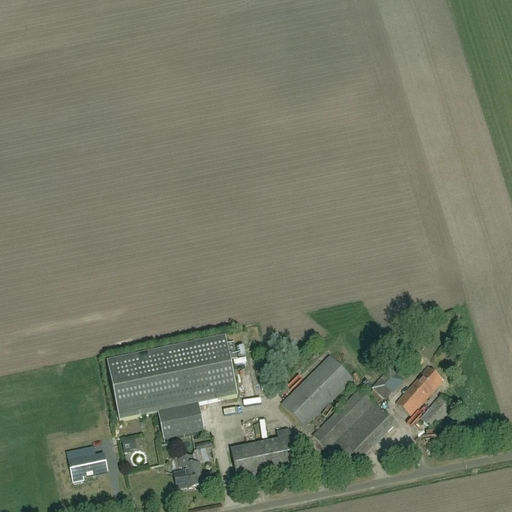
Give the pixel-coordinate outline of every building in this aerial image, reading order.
[(204,434),(199,406),(237,398),(225,339),(107,363),(120,423),(158,415),(164,442),(204,434)] [(416,356),(419,358),(422,354),(414,348),(409,345),(406,349),(416,356)] [(247,348),(240,348),(241,358),(248,357),(247,348)] [(304,429),(353,381),(330,357),(281,405),(304,429)] [(386,402),(404,381),(390,369),(389,370),(385,367),(382,370),(385,373),(371,389),(386,402)] [(410,418),(442,382),(427,368),(395,404),(410,418)] [(360,463),(396,427),(374,405),(359,391),(312,437),(346,470),(357,460),(360,463)] [(433,432),(452,410),(439,399),(420,420),(433,432)] [(264,426),(246,431),(248,437),(266,432),(264,426)] [(277,435),(278,442),(231,452),(237,482),(301,468),(295,438),(289,432),(277,435)] [(135,439),(121,442),(124,453),(132,451),(136,447),(135,439)] [(207,451),(195,451),(195,462),(208,462),(207,451)] [(143,454),(135,455),(137,466),(145,465),(143,454)] [(69,464),(72,481),(82,479),(107,474),(104,457),(69,464)] [(181,468),(183,468),(184,473),(174,475),(177,490),(188,488),(188,490),(204,487),(199,464),(194,465),(193,457),(179,460),(181,468)]
